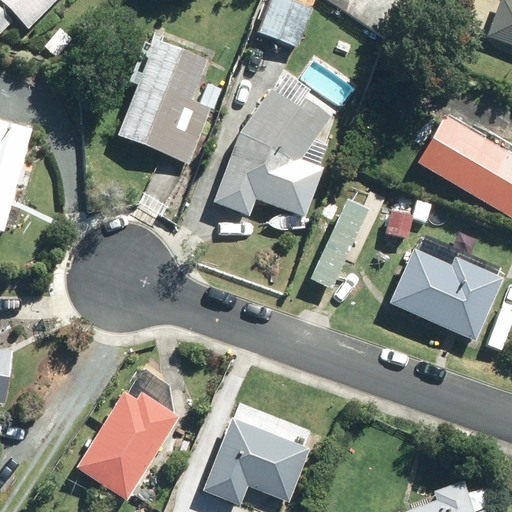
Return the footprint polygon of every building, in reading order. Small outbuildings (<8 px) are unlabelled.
[(0,0),(0,3),(29,31),(59,0),(0,0)] [(278,0),(271,0),(257,36),(296,51),(311,13),(278,0)] [(511,3),(504,0),(489,39),(511,47),(511,3)] [(0,36),(13,24),(0,10),(0,36)] [(157,45),(119,138),(176,161),(199,106),(193,104),(194,102),(208,66),(157,45)] [(263,55),(249,51),(237,89),(251,93),(263,55)] [(200,107),(217,114),(225,94),(208,87),(200,107)] [(237,140),(212,210),(249,223),(257,200),(308,219),(326,170),(302,161),(332,119),(306,101),(298,112),(271,93),(237,140)] [(511,159),(444,119),(417,164),(511,221),(511,159)] [(0,232),(4,234),(33,133),(0,123),(0,232)] [(412,217),(391,211),(384,241),(405,246),(412,217)] [(390,307),(477,344),(503,282),(456,263),(452,271),(413,254),(390,307)] [(0,407),(4,409),(13,356),(0,353),(0,407)] [(123,396),(78,469),(131,501),(180,420),(140,397),(136,404),(123,396)] [(231,423),(202,496),(239,511),(247,491),(289,507),(310,454),(231,423)] [(438,504),(417,511),(473,511),(463,484),(434,495),(438,504)] [(160,494),(149,487),(140,500),(158,511),(160,511),(167,501),(159,496),(160,494)]
